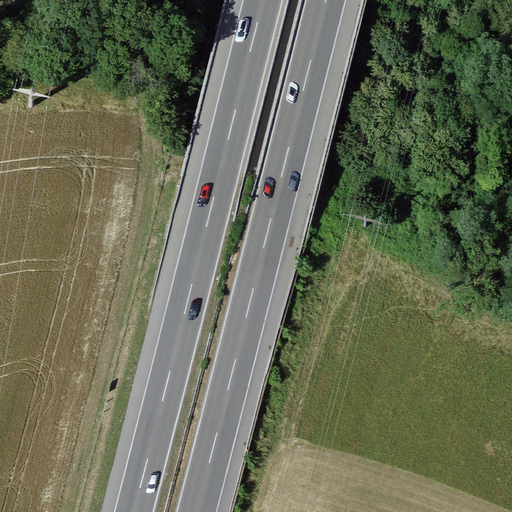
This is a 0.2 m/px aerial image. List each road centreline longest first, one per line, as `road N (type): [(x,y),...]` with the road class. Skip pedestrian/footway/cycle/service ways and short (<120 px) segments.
road 1 (motorway): [(197,511),(326,0)]
road 2 (motorway): [(262,0),(134,511)]
